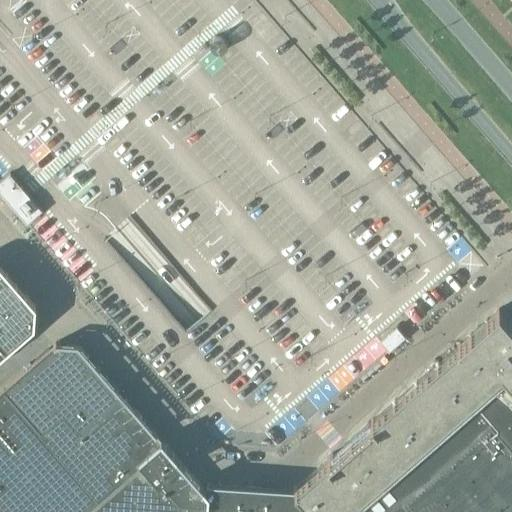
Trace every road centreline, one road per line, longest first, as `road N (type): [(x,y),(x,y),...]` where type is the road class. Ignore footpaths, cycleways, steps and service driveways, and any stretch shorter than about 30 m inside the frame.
road 1 (secondary): [(380,0),(511,157)]
road 2 (secondary): [(511,93),(430,0)]
